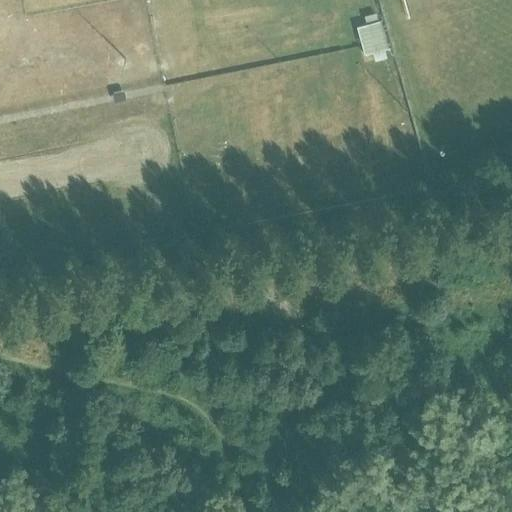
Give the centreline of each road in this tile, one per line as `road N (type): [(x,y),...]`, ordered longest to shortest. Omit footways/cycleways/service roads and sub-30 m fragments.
road 1 (track): [(0,303),(511,208)]
road 2 (track): [(0,353),(196,398),(237,447),(239,511)]
